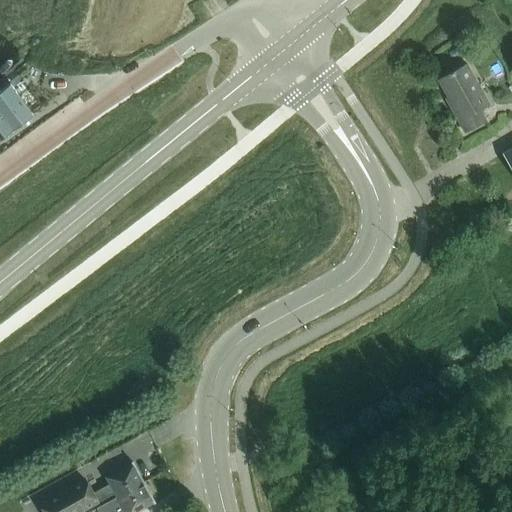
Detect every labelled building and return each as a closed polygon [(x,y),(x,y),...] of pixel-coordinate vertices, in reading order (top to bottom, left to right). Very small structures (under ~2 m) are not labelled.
[(486,122),(480,110),(489,105),(466,64),(438,80),(453,106),(451,108),(466,133),(486,122)] [(0,90),(0,102),(17,126),(33,115),(10,83),(0,90)] [(82,83),(68,88),(73,100),(87,94),(82,83)] [(0,137),(1,138),(17,126),(0,102),(0,137)] [(272,443),(266,446),(265,446),(269,453),(276,450),(272,443)] [(133,463),(106,477),(110,484),(92,494),(85,480),(42,504),(44,509),(43,511),(82,511),(115,494),(117,497),(144,483),(133,463)] [(144,483),(117,497),(97,508),(99,511),(136,511),(154,502),(144,483)] [(19,504),(21,511),(41,511),(36,498),(19,504)]
